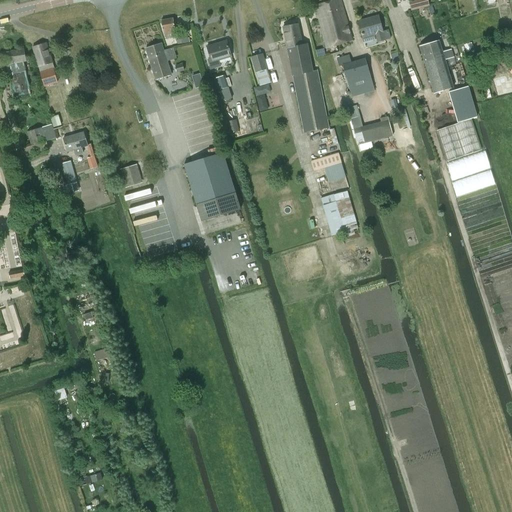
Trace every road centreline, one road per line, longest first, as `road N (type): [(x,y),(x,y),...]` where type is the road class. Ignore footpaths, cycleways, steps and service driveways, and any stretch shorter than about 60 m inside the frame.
road 1 (track): [(511,390),(440,160)]
road 2 (track): [(414,511),(348,299)]
